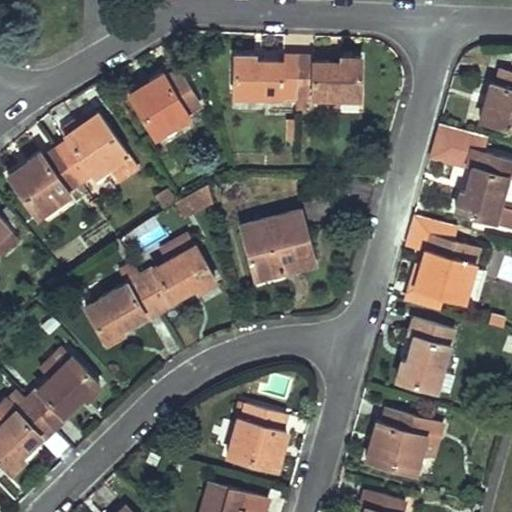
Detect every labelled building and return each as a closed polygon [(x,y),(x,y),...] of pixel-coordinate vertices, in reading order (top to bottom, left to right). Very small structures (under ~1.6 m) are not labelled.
[(254,52),(234,52),(234,93),(296,94),(296,53),(278,53),(278,58),(254,57),(254,52)] [(311,53),(296,53),(296,94),(358,95),(359,54),(339,54),(339,59),(311,59),(311,53)] [(163,70),(149,78),(152,84),(133,95),(156,135),(190,114),(187,108),(200,101),(180,67),(166,75),(163,70)] [(498,80),(492,79),(487,96),(493,98),(487,118),(511,126),(511,69),(502,67),(498,80)] [(149,78),(130,90),(133,95),(152,84),(149,78)] [(493,98),(487,96),(480,116),(487,118),(493,98)] [(96,111),(78,124),(81,128),(99,115),(96,111)] [(66,138),(56,145),(78,179),(90,171),(92,175),(108,164),(118,179),(135,167),(99,115),(81,128),(78,124),(64,134),(66,138)] [(511,222),(511,156),(478,148),(482,132),(441,120),(431,156),(463,164),(468,162),(473,164),(467,189),(462,188),(457,208),(511,222)] [(31,165),(12,178),(38,215),(70,192),(66,188),(78,179),(56,145),(43,154),(41,150),(27,160),(31,165)] [(27,160),(8,173),(12,178),(31,165),(27,160)] [(301,206),(241,221),(253,267),(277,261),(279,268),(314,259),(301,206)] [(0,233),(10,225),(0,213),(0,233)] [(19,237),(10,225),(0,233),(0,252),(0,253),(19,237)] [(188,231),(160,247),(167,259),(141,274),(160,308),(172,301),(170,297),(193,283),(195,287),(215,276),(195,242),(188,231)] [(480,245),(432,231),(423,261),(429,263),(423,285),(466,298),(466,296),(466,295),(474,265),(480,245)] [(160,308),(141,274),(133,260),(121,267),(128,280),(86,304),(107,339),(122,330),(120,326),(142,314),(144,317),(160,308)] [(277,261),(253,267),(255,274),(279,268),(277,261)] [(429,263),(423,261),(417,283),(423,285),(429,263)] [(487,268),(474,265),(466,295),(466,296),(478,299),(487,268)] [(48,313),(40,322),(49,331),(58,322),(48,313)] [(455,328),(415,316),(410,332),(414,334),(407,358),(403,357),(397,376),(437,388),(437,387),(443,369),(455,328)] [(84,398),(98,384),(60,346),(46,360),(54,368),(25,396),(55,427),(65,417),(61,413),(79,394),(84,398)] [(456,373),(443,369),(437,387),(451,391),(456,373)] [(269,372),(264,389),(281,395),(286,378),(269,372)] [(79,394),(61,413),(65,417),(84,398),(79,394)] [(25,396),(0,421),(0,460),(9,470),(23,456),(19,452),(39,432),(44,438),(55,427),(25,396)] [(283,410),(243,400),(230,453),(269,463),(275,439),(282,441),(286,426),(279,424),(283,410)] [(426,418),(389,407),(385,419),(378,417),(373,434),(380,436),(373,459),(415,471),(420,453),(426,435),(439,438),(443,423),(426,418)] [(380,436),(373,434),(367,457),(373,459),(380,436)] [(434,456),(439,438),(426,435),(420,453),(434,456)] [(282,441),(275,439),(269,463),(276,464),(282,441)] [(263,511),(269,495),(213,477),(201,511),(263,511)] [(401,511),(405,500),(366,489),(361,505),(366,506),(364,511),(401,511)]
